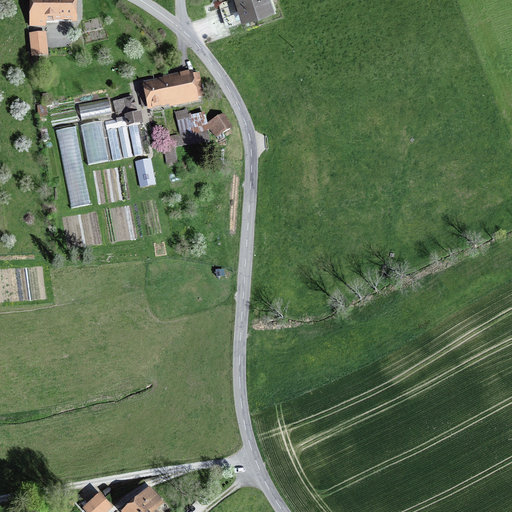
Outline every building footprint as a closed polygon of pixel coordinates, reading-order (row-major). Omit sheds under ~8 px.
[(30,20),(30,26),(46,26),(46,17),(73,17),(72,0),(33,0),(33,20),(30,20)] [(244,17),(270,8),(267,0),(230,0),(220,3),(228,27),(246,21),(244,17)] [(45,34),(31,35),(33,55),(47,54),(45,34)] [(146,86),(139,88),(143,107),(202,95),(198,76),(159,84),(158,82),(146,84),(146,86)] [(108,98),(78,104),(82,121),(111,116),(108,98)] [(133,98),(114,101),(116,114),(135,111),(133,98)] [(175,113),(177,121),(188,119),(186,111),(175,113)] [(138,115),(105,122),(113,161),(121,159),(116,129),(118,128),(124,159),(133,157),(127,127),(129,126),(135,156),(143,155),(137,124),(140,124),(138,115)] [(222,116),(209,124),(216,137),(230,129),(222,116)] [(101,122),(81,126),(88,165),(109,161),(101,122)] [(58,129),(72,208),(91,204),(76,126),(58,129)] [(165,148),(167,163),(176,162),(174,147),(209,142),(207,132),(165,138),(167,148),(165,148)] [(150,160),(136,163),(140,187),(155,184),(150,160)] [(141,500),(128,511),(152,511),(151,511),(161,502),(149,489),(139,498),(141,500)] [(105,511),(111,507),(100,495),(84,509),(87,511),(105,511)]
